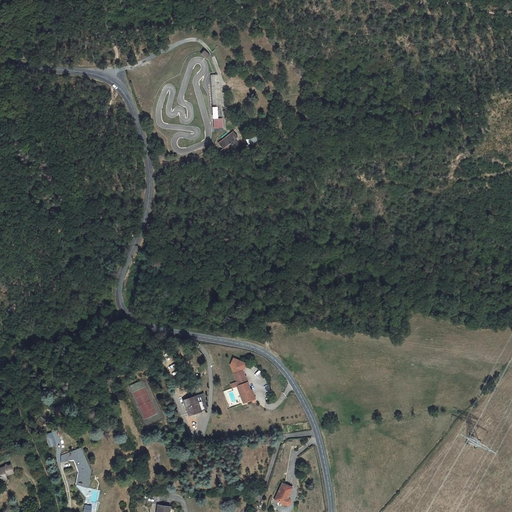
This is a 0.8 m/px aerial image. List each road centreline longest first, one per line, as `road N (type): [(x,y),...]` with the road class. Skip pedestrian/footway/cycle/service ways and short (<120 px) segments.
road 1 (tertiary): [(330,511),(316,434),(270,357),(150,327),(122,308),(123,273),(149,187),(148,161),(119,86),(93,73),(0,63)]
road 2 (track): [(252,0),(231,13),(112,33),(114,71)]
